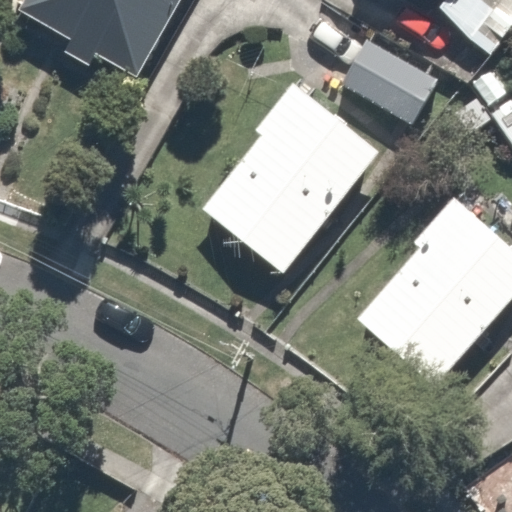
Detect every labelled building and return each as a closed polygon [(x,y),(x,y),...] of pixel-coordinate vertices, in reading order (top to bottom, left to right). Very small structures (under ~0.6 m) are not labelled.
[(140,81),(179,0),(20,0),(12,18),(140,81)] [(511,0),(440,0),(425,17),(475,63),(511,21),(511,0)] [(451,80),(371,29),(329,94),(409,145),(451,80)] [(390,143),(296,73),(197,206),(291,276),(390,143)] [(511,305),(511,241),(458,197),(354,321),(439,392),(511,305)]
